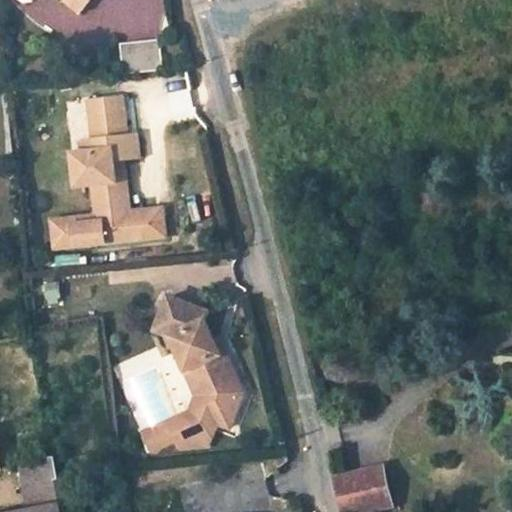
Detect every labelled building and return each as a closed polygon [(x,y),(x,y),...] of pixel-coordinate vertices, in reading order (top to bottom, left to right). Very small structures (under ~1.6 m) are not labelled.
[(80,12),(89,0),(65,0),(80,12)] [(121,45),(124,74),(164,70),(161,42),(121,45)] [(120,98),(86,101),(90,135),(91,153),(71,155),(74,188),(92,187),(95,217),(73,219),(75,247),(163,240),(161,212),(128,215),(125,182),(114,183),(113,166),(119,159),(137,157),(135,135),(124,135),(120,98)] [(77,154),(91,153),(90,135),(76,136),(77,154)] [(73,219),(50,221),(53,249),(75,247),(73,219)] [(229,431),(244,385),(230,356),(223,360),(217,346),(206,323),(209,314),(168,300),(155,334),(170,340),(180,361),(187,358),(205,397),(197,402),(189,414),(148,433),(155,449),(179,438),(182,446),(208,444),(219,425),(229,431)] [(223,360),(230,356),(224,343),(217,346),(223,360)] [(180,361),(197,402),(205,397),(187,358),(180,361)] [(52,458),(22,464),(29,509),(60,503),(56,481),(52,458)] [(340,475),(336,476),(343,511),(357,511),(392,504),(383,466),(340,475)] [(76,508),(71,479),(56,481),(60,503),(61,511),(76,508)] [(60,503),(29,509),(11,511),(61,511),(60,503)]
